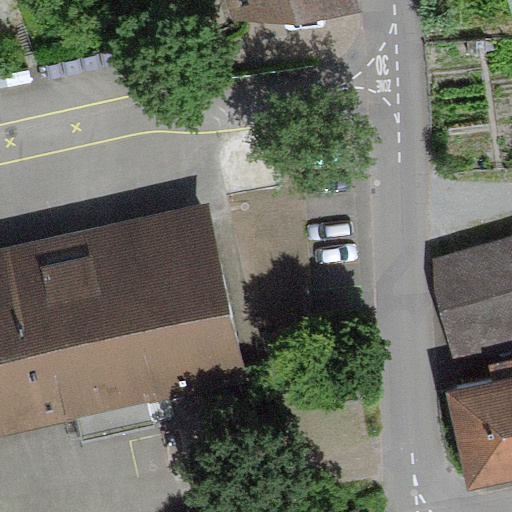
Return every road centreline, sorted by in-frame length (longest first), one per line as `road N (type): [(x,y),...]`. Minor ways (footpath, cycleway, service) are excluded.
road 1 (residential): [(420,511),(393,210),(392,91)]
road 2 (residential): [(392,91),(266,94),(0,148)]
